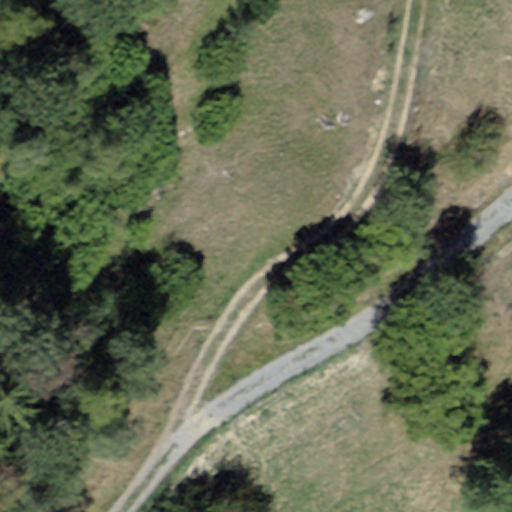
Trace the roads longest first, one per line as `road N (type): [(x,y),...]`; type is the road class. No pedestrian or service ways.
road 1 (track): [(175,436),(181,415),(330,260),(422,100),(439,0)]
road 2 (track): [(511,199),(364,316),(175,436)]
